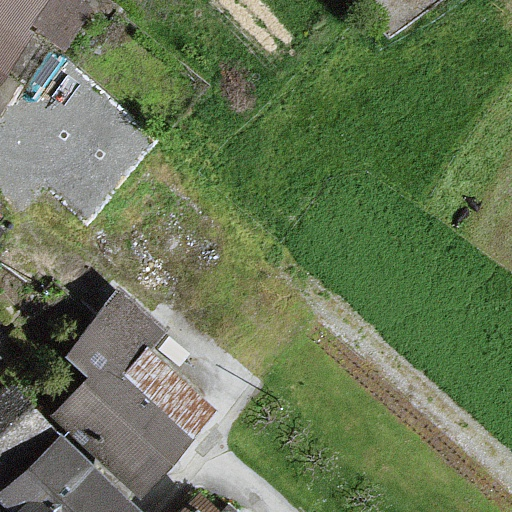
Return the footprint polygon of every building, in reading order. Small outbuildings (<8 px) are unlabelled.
[(0,0),(0,12),(24,29),(29,22),(56,40),(83,2),(80,0),(0,0)] [(0,69),(27,31),(24,29),(0,12),(0,69)] [(144,163),(74,244),(127,281),(137,276),(158,303),(224,238),(144,163)] [(106,320),(72,357),(84,368),(94,377),(59,415),(139,488),(209,411),(142,350),(161,330),(114,288),(94,309),(106,320)] [(13,392),(0,402),(0,471),(47,431),(13,392)] [(133,511),(60,439),(3,497),(18,511),(133,511)] [(214,511),(200,498),(186,511),(214,511)]
